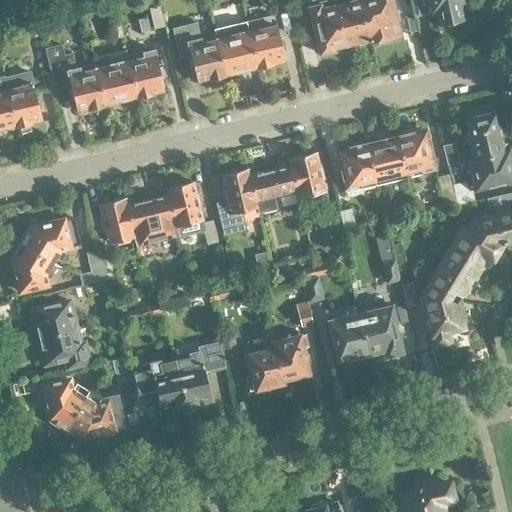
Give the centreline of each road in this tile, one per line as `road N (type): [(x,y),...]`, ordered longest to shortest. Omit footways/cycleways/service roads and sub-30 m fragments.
road 1 (residential): [(0,189),(511,71)]
road 2 (residential): [(476,401),(207,467)]
road 3 (residential): [(207,467),(14,511)]
